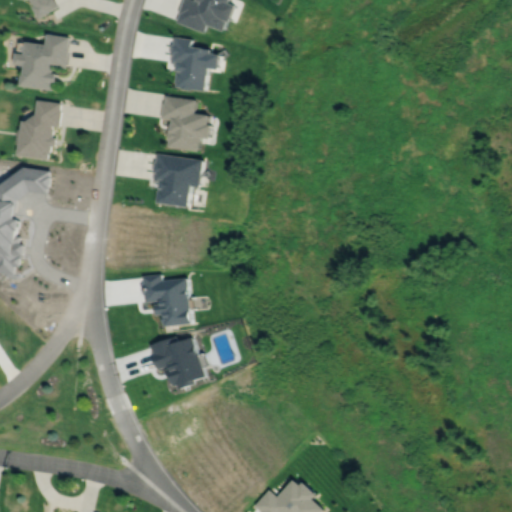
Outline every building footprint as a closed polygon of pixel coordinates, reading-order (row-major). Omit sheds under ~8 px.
[(32,0),(36,6),(33,7),(40,18),(51,12),(59,7),(54,0),(32,0)] [(197,0),(202,1),(202,2),(195,0),(184,0),(180,14),(181,14),(178,22),(206,33),(209,25),(226,31),(229,21),(232,22),(238,6),(230,3),(231,0),(197,0)] [(71,37),(48,34),(46,45),(26,42),(25,55),(17,53),(15,65),(25,66),(24,76),(22,75),(20,86),(54,91),(55,82),(57,83),(58,74),(54,74),(55,67),(67,69),(67,67),(68,67),(70,50),(69,50),(70,48),(69,48),(71,37)] [(176,37),(174,45),(173,44),(171,55),(173,55),(172,63),(178,64),(177,71),(179,71),(179,72),(177,72),(176,83),(177,83),(177,87),(182,88),(182,89),(193,91),(193,89),(207,91),(210,68),(221,70),(223,55),(213,54),(213,50),(193,47),(194,40),(176,37)] [(167,96),(166,104),(164,103),(162,119),(174,120),(173,125),(172,125),(172,130),(170,130),(168,140),(170,140),(169,147),(200,152),(202,138),(212,140),(214,126),(209,125),(211,116),(196,114),(198,101),(167,96)] [(38,100),(36,115),(27,122),(23,121),(18,156),(49,160),(49,154),(51,155),(52,147),(56,147),(57,139),(53,138),(54,130),(53,130),(53,127),(60,127),(62,111),(61,111),(62,104),(38,100)] [(158,154),(157,162),(155,162),(154,173),(155,173),(154,181),(160,182),(159,189),(160,189),(160,191),(158,190),(156,203),(190,208),(193,187),(201,188),(205,161),(158,154)] [(144,277),(145,285),(144,285),(145,296),(146,296),(147,303),(160,302),(161,306),(156,306),(157,317),(163,316),(164,324),(166,324),(167,327),(193,325),(189,279),(163,281),(163,275),(144,277)] [(303,480),(300,484),(294,478),(278,495),(270,488),(255,505),(261,510),(260,511),(261,511),(320,511),(324,508),(312,497),(317,493),(303,480)]
